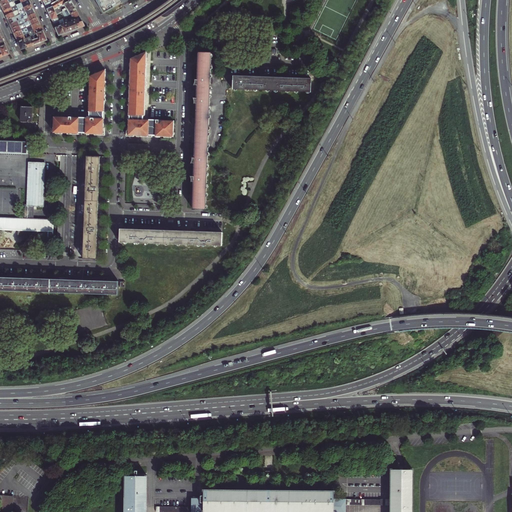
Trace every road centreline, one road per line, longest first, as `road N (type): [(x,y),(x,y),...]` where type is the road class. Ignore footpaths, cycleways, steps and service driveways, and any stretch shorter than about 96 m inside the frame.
road 1 (motorway): [(370,68),(276,240),(212,315),(159,354),(109,377),(0,393)]
road 2 (motorway): [(511,326),(399,325),(121,394),(0,403)]
road 3 (trunk): [(158,411),(364,384),(451,336),(500,284)]
road 4 (motorway): [(158,411),(407,399),(511,406)]
road 5 (trunk): [(462,0),(484,140),(511,216)]
road 6 (trunk): [(486,0),(484,78),(511,202)]
road 7 (residential): [(182,36),(177,215)]
road 8 (motorway): [(0,419),(158,411)]
road 9 (residential): [(303,65),(230,62),(226,37),(182,36)]
road 10 (trunk): [(511,125),(502,0)]
road 11 (primary): [(0,95),(113,53)]
road 12 (residential): [(70,144),(65,264)]
